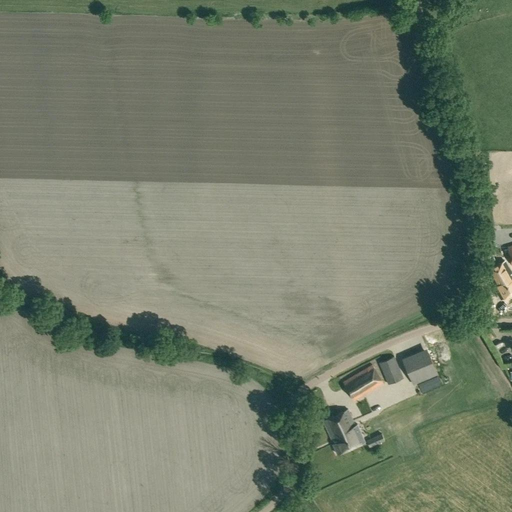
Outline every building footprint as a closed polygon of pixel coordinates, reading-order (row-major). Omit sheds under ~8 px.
[(488,271),(496,286),(495,287),(501,299),(511,293),(511,272),(506,261),(488,271)] [(388,384),(404,377),(395,356),(379,362),(388,384)] [(354,400),(383,382),(372,364),(343,381),(354,400)] [(435,365),(409,375),(411,378),(413,384),(439,374),(435,365)] [(338,454),(365,441),(358,424),(355,425),(348,409),(324,420),(334,443),(333,443),(338,454)] [(370,447),(385,440),(382,433),(367,440),(370,447)]
